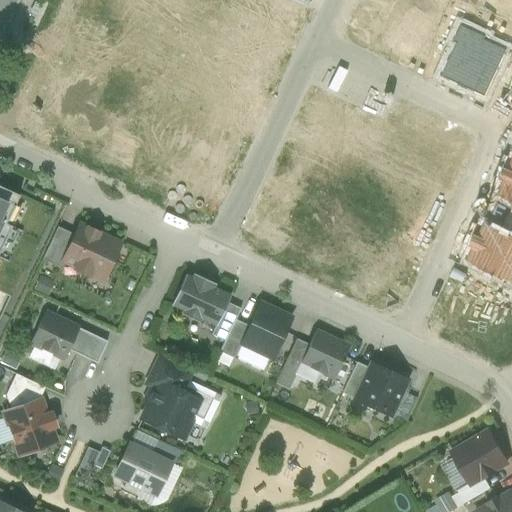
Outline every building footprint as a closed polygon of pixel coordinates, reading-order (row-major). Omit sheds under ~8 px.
[(0,187),(0,249),(7,235),(10,227),(5,224),(18,196),(0,187)] [(120,244),(79,225),(74,236),(61,262),(62,262),(75,268),(74,271),(76,271),(86,275),(86,276),(88,277),(89,274),(102,281),(120,244)] [(74,236),(57,227),(41,260),(59,268),(62,262),(61,262),(74,236)] [(7,235),(0,249),(0,293),(10,298),(34,248),(7,235)] [(215,285),(193,274),(191,278),(185,275),(170,306),(183,311),(181,315),(198,323),(200,319),(215,326),(216,327),(227,303),(230,296),(213,288),(215,285)] [(227,303),(216,327),(215,326),(211,336),(224,342),(234,320),(235,320),(240,309),(227,303)] [(290,320),(261,306),(254,320),(253,319),(249,327),(241,343),(242,344),(272,358),(290,320)] [(78,329),(44,313),(30,344),(63,360),(67,350),(78,329)] [(234,320),(224,342),(219,352),(234,360),(242,344),(241,343),(249,327),(235,320),(234,320)] [(106,342),(78,329),(67,350),(96,364),(106,342)] [(348,347),(315,332),(308,347),(300,364),(333,379),(340,364),(341,364),(342,363),(341,363),(348,347)] [(295,341),(279,376),(291,382),(300,364),(308,347),(295,341)] [(193,371),(160,356),(147,384),(153,387),(156,381),(182,393),(188,382),(193,371)] [(369,369),(356,363),(341,394),(354,400),(369,369)] [(406,381),(371,365),(369,369),(354,400),(389,416),(406,381)] [(44,388),(15,374),(5,396),(10,410),(39,400),(39,399),(44,388)] [(182,393),(156,381),(153,387),(146,401),(149,402),(141,419),(183,439),(190,422),(205,429),(220,397),(188,382),(182,393)] [(10,410),(3,413),(19,456),(55,443),(50,429),(55,427),(51,414),(45,416),(39,400),(10,410)] [(476,439),(474,439),(463,445),(462,448),(452,454),(470,484),(470,485),(482,478),(483,479),(484,479),(496,472),(495,470),(507,463),(489,432),(476,439)] [(181,452),(155,440),(148,454),(170,464),(174,466),(181,452)] [(148,454),(129,445),(114,476),(128,482),(125,488),(138,494),(141,488),(155,495),(170,464),(148,454)] [(482,478),(470,485),(470,484),(458,492),(465,504),(490,489),(484,479),(483,479),(482,478)] [(511,511),(511,494),(511,493),(500,500),(499,498),(488,505),(489,506),(478,511),(511,511)] [(18,511),(0,503),(0,511),(18,511)]
